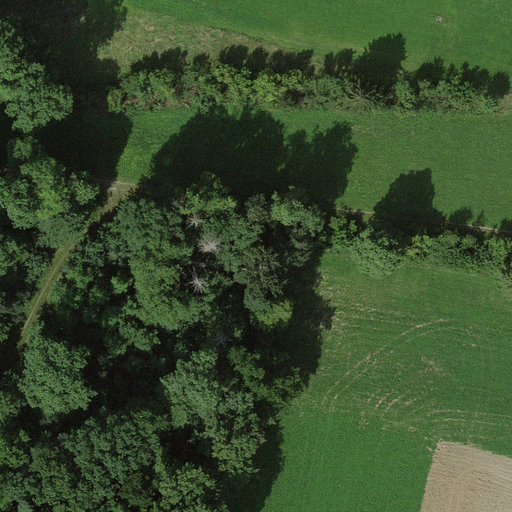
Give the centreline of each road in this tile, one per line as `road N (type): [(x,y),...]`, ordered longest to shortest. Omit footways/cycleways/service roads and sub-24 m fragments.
road 1 (track): [(0,172),(143,183),(511,236)]
road 2 (track): [(0,387),(69,243),(143,183)]
